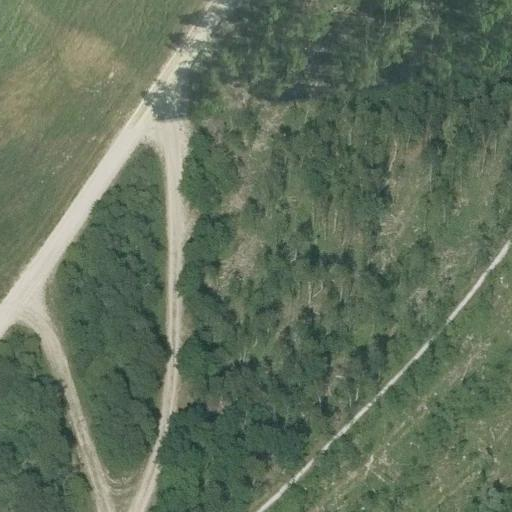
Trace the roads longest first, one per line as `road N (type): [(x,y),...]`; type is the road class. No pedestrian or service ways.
road 1 (track): [(138,511),(171,402),(176,157),(154,100)]
road 2 (track): [(0,305),(231,0)]
